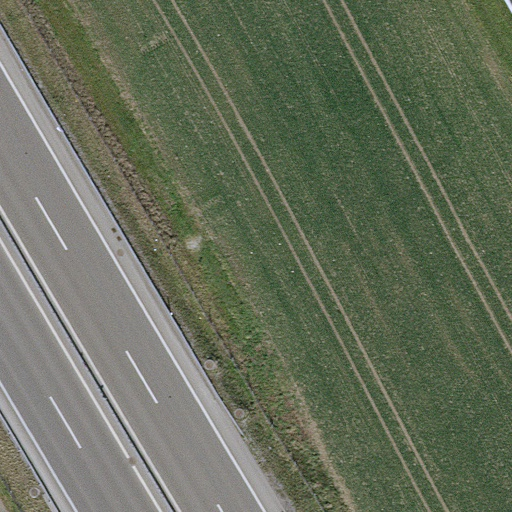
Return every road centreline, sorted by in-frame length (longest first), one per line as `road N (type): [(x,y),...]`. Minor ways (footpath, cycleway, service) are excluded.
road 1 (motorway): [(226,511),(0,129)]
road 2 (motorway): [(0,312),(118,511)]
